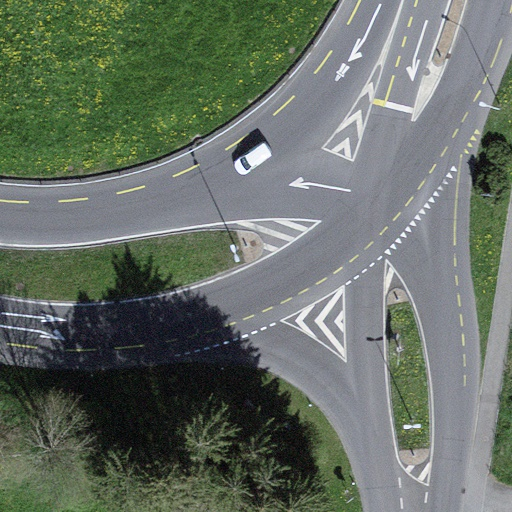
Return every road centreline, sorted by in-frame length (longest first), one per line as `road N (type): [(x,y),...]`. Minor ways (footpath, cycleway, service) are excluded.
road 1 (primary): [(442,511),(450,356),(429,276),(398,222),(355,175)]
road 2 (secondary): [(355,175),(73,223),(0,223)]
road 3 (primary): [(355,175),(357,353),(369,424)]
road 4 (secondary): [(197,314),(292,270),(331,226),(355,175)]
road 5 (primary): [(197,314),(278,336),(369,424)]
road 6 (secondary): [(0,318),(118,328),(197,314)]
road 7 (primary): [(355,175),(403,101),(442,0)]
